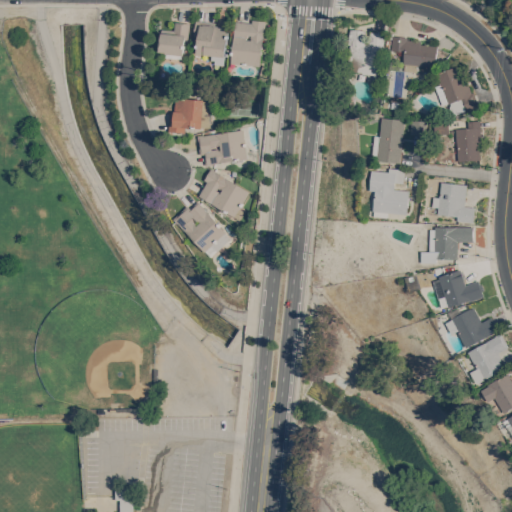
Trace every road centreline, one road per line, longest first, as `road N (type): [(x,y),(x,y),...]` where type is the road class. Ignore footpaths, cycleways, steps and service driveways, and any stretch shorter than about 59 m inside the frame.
road 1 (secondary): [(299,0),(265,344)]
road 2 (secondary): [(285,356),(313,81)]
road 3 (residential): [(133,0),(135,116),(168,171)]
road 4 (residential): [(511,108),(498,63),(464,23),(402,0)]
road 5 (residential): [(511,281),(504,223),(511,126)]
